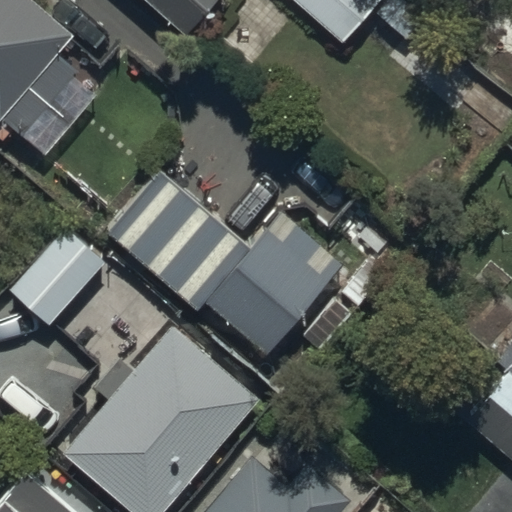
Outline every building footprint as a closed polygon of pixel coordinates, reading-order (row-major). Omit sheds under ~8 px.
[(0,0),(0,124),(18,139),(71,75),(49,58),(67,36),(23,0),(0,0)] [(140,0),(183,38),(216,0),(140,0)] [(377,0),(292,0),(342,45),(381,3),(377,0)] [(154,165),(101,227),(195,309),(249,247),(154,165)] [(0,285),(62,219),(6,166),(0,171),(0,285)] [(282,216),(205,303),(266,356),(342,268),(282,216)] [(65,234),(9,288),(53,326),(103,266),(65,234)] [(169,325),(64,446),(140,511),(161,511),(257,401),(169,325)] [(511,331),(447,409),(511,463),(511,331)] [(285,489),(246,457),(201,511),(342,511),(348,506),(302,468),(285,489)] [(67,511),(29,479),(0,511),(67,511)]
